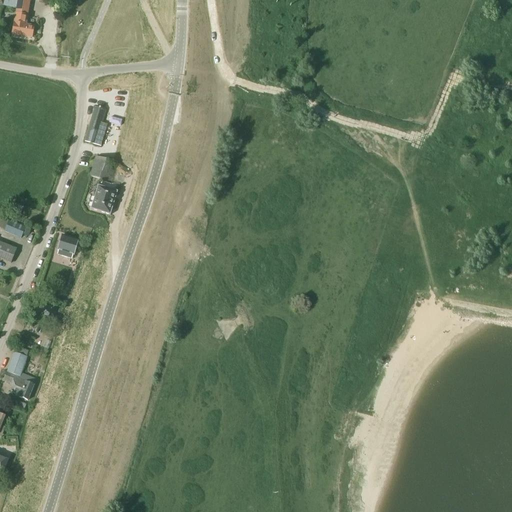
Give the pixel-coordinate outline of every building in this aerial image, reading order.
[(15,13),(12,34),(32,38),(34,26),(26,24),(27,15),(28,15),(30,0),(17,0),(16,9),(15,13)] [(95,107),(85,142),(101,146),(104,135),(99,134),(106,110),(95,107)] [(88,177),(112,184),(118,165),(95,157),(88,177)] [(91,209),(110,215),(117,192),(98,186),(91,209)] [(0,217),(0,228),(6,231),(9,223),(10,222),(0,217)] [(5,233),(21,239),(25,229),(9,223),(6,231),(5,233)] [(58,251),(57,255),(71,259),(73,255),(73,256),(78,240),(61,235),(57,251),(58,251)] [(0,259),(11,264),(17,250),(0,242),(0,259)] [(39,286),(35,297),(51,303),(55,293),(39,286)] [(19,379),(27,358),(29,351),(18,347),(16,353),(14,353),(7,372),(11,373),(8,382),(14,385),(10,394),(28,401),(34,385),(19,379)]
